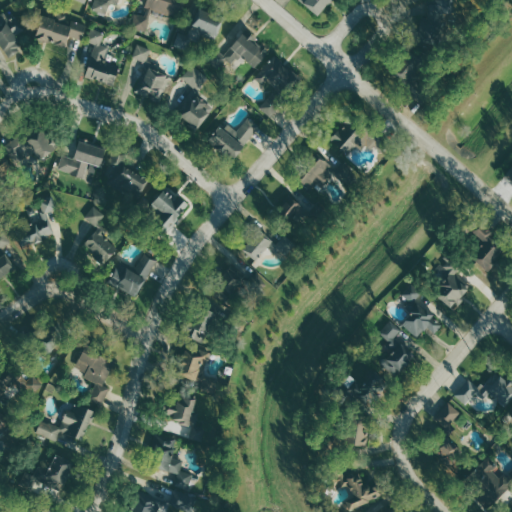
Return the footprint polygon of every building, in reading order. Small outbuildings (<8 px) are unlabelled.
[(94,0),(92,11),(107,14),(110,3),(118,5),(119,0),(94,0)] [(131,27),(146,32),(153,10),(178,18),(183,0),(147,0),(143,15),(136,13),(131,27)] [(331,0),(299,0),(318,16),(331,0)] [(192,28),(215,38),(223,19),(200,9),(192,28)] [(22,52),(6,16),(0,19),(0,44),(6,59),(22,52)] [(86,24),(71,20),(70,24),(41,17),(35,38),(67,47),(70,37),(83,40),(86,24)] [(84,76),(113,85),(119,65),(108,62),(112,49),(101,46),(105,32),(91,28),(87,42),(94,44),(84,76)] [(225,55),(216,48),(209,58),(228,71),(239,55),(257,67),(269,50),(250,37),(249,38),(241,33),(225,55)] [(133,57),(146,62),(151,49),(138,44),(133,57)] [(423,63),(410,50),(389,69),(408,88),(422,74),(417,69),(423,63)] [(298,76),(275,54),(253,77),(276,99),(298,76)] [(182,77),(196,90),(176,110),(195,129),(209,113),(203,107),(212,97),(199,85),(206,77),(193,65),(182,77)] [(137,92),(161,101),(170,76),(146,68),(137,92)] [(272,117),(279,105),(267,98),(260,109),(272,117)] [(238,131),(224,121),(209,144),(234,161),(259,125),(248,117),(238,131)] [(330,138),(348,157),(364,142),(371,149),(378,143),(364,128),(357,134),(346,123),(330,138)] [(39,160),(55,149),(39,126),(8,148),(17,161),(32,151),(39,160)] [(58,170),(84,177),(88,163),(100,167),(105,148),(79,141),(74,158),(62,155),(58,170)] [(105,172),(115,176),(111,185),(140,197),(148,177),(123,166),(126,157),(113,152),(105,172)] [(336,173),(349,187),(359,177),(343,162),(334,170),(322,157),(299,180),(309,191),(319,181),(323,185),(336,173)] [(167,229),(188,207),(167,187),(146,208),(167,229)] [(56,233),(48,198),(39,200),(44,222),(18,227),(22,246),(43,241),(42,236),(56,233)] [(97,226),(106,214),(94,206),(85,217),(97,226)] [(464,237),(483,269),(503,257),(485,225),(464,237)] [(119,248),(97,229),(83,245),(105,264),(119,248)] [(274,243),(259,230),(241,249),(256,263),(274,243)] [(119,264),(109,282),(136,297),(156,260),(144,254),(134,272),(119,264)] [(434,293),(451,309),(471,286),(457,273),(460,269),(449,259),(435,275),(443,283),(434,293)] [(249,278),(234,264),(214,285),(227,296),(230,298),(249,278)] [(402,327),(420,336),(425,327),(437,334),(443,320),(415,305),(423,289),(410,283),(403,297),(415,303),(402,327)] [(204,344),(217,314),(202,308),(189,338),(204,344)] [(401,330),(391,320),(379,332),(394,346),(380,361),(396,376),(414,355),(395,337),(401,330)] [(90,398),(102,403),(114,371),(103,367),(107,357),(83,348),(76,368),(86,371),(84,378),(96,382),(90,398)] [(209,352),(183,348),(177,380),(218,387),(219,379),(205,377),(209,352)] [(511,397),(511,386),(499,370),(477,388),(471,380),(454,393),(464,406),(473,399),(476,404),(491,393),(501,406),(511,397)] [(37,432),(56,441),(60,432),(81,441),(94,412),(77,405),(74,412),(67,409),(60,427),(42,419),(37,432)] [(0,429),(5,431),(10,418),(0,414),(0,429)] [(368,447),(367,421),(346,421),(347,447),(368,447)] [(157,468),(178,474),(174,486),(189,490),(194,474),(181,470),(184,461),(172,457),(177,441),(157,435),(152,452),(161,455),(157,468)] [(75,464),(57,454),(42,478),(60,489),(75,464)] [(467,477),(487,498),(507,480),(487,459),(467,477)] [(354,495),(343,502),(349,511),(352,511),(381,494),(373,481),(366,486),(359,474),(347,482),(354,495)] [(191,511),(196,495),(174,489),(170,507),(190,511),(191,511)] [(155,511),(161,499),(139,490),(128,511),(155,511)]
